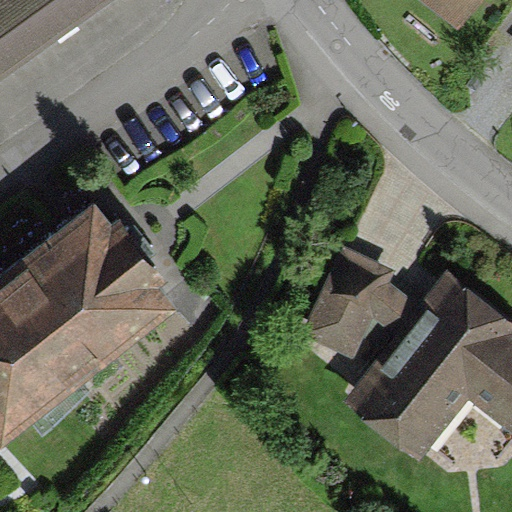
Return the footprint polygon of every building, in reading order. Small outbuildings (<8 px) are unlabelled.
[(0,0),(0,54),(79,0),(0,0)] [(416,0),(458,33),(483,0),(416,0)] [(105,184),(0,264),(0,417),(179,282),(105,184)] [(400,333),(423,304),(391,282),(396,271),(343,248),(304,332),(356,355),(375,318),(400,333)] [(511,326),(446,275),(423,304),(418,311),(400,333),(347,401),(422,460),(468,400),(511,434),(511,326)]
